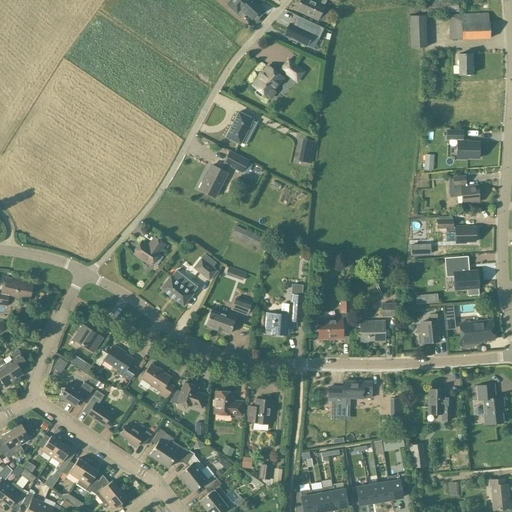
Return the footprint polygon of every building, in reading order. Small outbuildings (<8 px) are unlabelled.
[(231,0),(227,5),(237,13),(240,10),(245,14),(246,13),(252,19),(256,14),(257,15),(261,10),(260,10),(261,9),(251,0),(231,0)] [(319,0),(319,2),(313,0),(300,0),(296,11),(317,20),(325,0),(330,0),(331,0),(319,0)] [(434,0),(421,1),(421,14),(459,12),(458,0),(434,0)] [(490,38),(488,13),(449,14),(449,40),(462,40),(490,38)] [(409,16),(411,48),(427,47),(426,15),(409,16)] [(323,28),(297,16),(293,23),(296,24),(295,26),(290,24),(286,35),(289,37),(288,40),(297,44),(298,41),(306,45),(310,37),(318,40),(323,28)] [(472,54),(458,54),(459,74),(472,74),(472,54)] [(287,73),(286,74),(296,82),(304,72),(294,64),(293,65),(297,68),(290,76),(287,73)] [(267,66),(252,85),(257,89),(255,91),(262,96),(263,94),(268,98),(268,97),(270,98),(275,92),(273,90),(283,78),(267,66)] [(238,112),(226,137),(240,144),(244,135),(248,137),(256,123),(252,121),(253,119),(238,112)] [(447,131),(447,139),(457,139),(457,158),(467,159),(467,158),(479,158),(479,142),(467,142),(467,141),(462,141),(463,131),(447,131)] [(315,141),(305,139),(300,161),(311,163),(315,141)] [(224,162),(241,171),(247,161),(229,152),(224,162)] [(433,169),(433,154),(423,153),(423,169),(433,169)] [(215,197),(227,173),(211,165),(199,189),(215,197)] [(461,195),(463,207),(471,206),(471,202),(479,202),(477,185),(466,186),(465,177),(454,178),(456,195),(461,195)] [(436,219),(437,229),(454,228),(453,219),(452,219),(452,216),(439,216),(439,219),(436,219)] [(264,239),(236,226),(232,235),(260,248),(264,239)] [(466,242),(466,241),(475,241),(475,227),(455,228),(455,243),(466,242)] [(150,265),(164,244),(153,237),(148,245),(142,241),(133,254),(150,265)] [(430,244),(410,245),(411,255),(430,254),(430,244)] [(193,268),(209,280),(217,270),(213,267),(216,263),(205,254),(202,258),(201,257),(193,268)] [(342,268),(352,268),(352,260),(342,260),(342,268)] [(355,269),(365,269),(365,260),(355,260),(355,269)] [(478,288),(477,270),(464,271),(463,264),(445,265),(446,277),(454,276),(455,290),(478,288)] [(228,267),(226,274),(231,276),(234,269),(228,267)] [(193,294),(192,293),(195,289),(187,283),(184,287),(170,276),(160,289),(183,306),(193,294)] [(30,301),(33,282),(4,277),(1,293),(0,293),(0,305),(7,307),(9,297),(30,301)] [(271,334),(287,335),(288,328),(295,328),(296,321),(305,322),(307,296),(302,295),(303,285),(291,285),(290,305),(282,304),(281,314),(266,313),(265,328),(272,329),(271,334)] [(417,304),(427,303),(426,295),(416,296),(417,304)] [(252,303),(235,297),(231,309),(248,315),(252,303)] [(342,338),(342,321),(350,321),(350,313),(351,313),(351,300),(340,300),(340,313),(341,313),(342,318),(318,319),(319,339),(342,338)] [(381,303),(381,316),(397,316),(397,303),(381,303)] [(453,305),(445,306),(446,319),(454,318),(453,305)] [(206,325),(229,334),(234,319),(211,310),(206,325)] [(444,313),(430,314),(431,321),(419,322),(421,343),(439,341),(438,335),(446,334),(444,313)] [(360,322),(360,342),(385,342),(384,321),(360,322)] [(460,324),(462,345),(468,344),(468,342),(494,339),(492,321),(460,324)] [(73,339),(93,352),(102,338),(82,325),(73,339)] [(130,381),(137,369),(129,364),(133,359),(121,351),(121,350),(117,347),(115,348),(112,346),(103,360),(118,370),(117,373),(130,381)] [(13,359),(4,364),(14,380),(23,374),(21,370),(28,366),(18,349),(10,354),(13,359)] [(66,363),(59,358),(53,368),(60,373),(66,363)] [(85,362),(80,369),(86,373),(91,366),(85,362)] [(15,381),(14,380),(4,364),(0,366),(0,379),(5,387),(15,381)] [(166,399),(174,387),(167,383),(170,378),(151,364),(141,379),(160,392),(159,394),(166,399)] [(98,385),(100,382),(92,377),(89,382),(96,386),(98,384),(98,385)] [(372,382),(343,381),(342,388),(329,387),(328,401),(346,401),(346,398),(363,399),(363,398),(371,398),(372,382)] [(85,400),(93,388),(84,382),(78,390),(68,383),(65,388),(61,388),(61,394),(59,396),(61,397),(61,401),(67,401),(74,406),(80,397),(85,400)] [(178,405),(179,402),(191,406),(191,405),(202,408),(206,395),(200,393),(199,394),(195,393),(197,387),(184,383),(181,391),(177,390),(169,402),(178,405)] [(483,400),(485,414),(484,414),(485,425),(503,423),(501,411),(504,411),(503,397),(493,398),(491,384),(476,386),(478,400),(483,400)] [(452,398),(443,397),(443,390),(430,389),(429,414),(441,414),(441,421),(452,421),(452,398)] [(104,426),(112,414),(98,405),(104,395),(96,390),(90,400),(95,403),(87,415),(104,426)] [(241,415),(242,402),(232,402),(233,393),(216,392),(214,414),(231,415),(231,414),(241,415)] [(402,397),(390,397),(390,416),(402,416),(402,397)] [(269,424),(271,400),(256,399),(255,410),(248,409),(247,421),(253,422),(253,423),(269,424)] [(21,424),(11,430),(20,445),(30,439),(29,437),(34,434),(27,423),(22,426),(21,424)] [(144,445),(151,435),(146,431),(144,434),(128,423),(121,434),(131,441),(130,443),(136,447),(139,442),(144,445)] [(195,437),(205,437),(205,425),(195,425),(195,437)] [(149,455),(158,462),(169,445),(160,439),(165,432),(159,429),(152,440),(157,443),(149,455)] [(20,445),(11,430),(1,436),(2,438),(0,439),(0,445),(4,452),(8,458),(23,449),(20,445)] [(41,451),(51,457),(61,443),(51,436),(50,438),(45,435),(37,446),(42,449),(41,451)] [(382,439),(383,449),(404,448),(403,438),(382,439)] [(381,440),(373,441),(375,454),(383,453),(381,440)] [(71,449),(61,443),(51,457),(61,464),(57,469),(53,474),(58,478),(59,477),(70,461),(65,458),(71,449)] [(222,452),(231,456),(234,448),(225,444),(222,452)] [(421,444),(411,446),(414,467),(424,465),(421,444)] [(179,451),(169,445),(158,462),(167,468),(179,451)] [(176,458),(182,462),(189,451),(184,447),(176,458)] [(188,463),(190,465),(178,475),(185,483),(200,471),(204,468),(193,455),(194,454),(189,451),(182,462),(186,465),(188,463)] [(252,457),(243,457),(242,468),(249,473),(250,469),(251,469),(252,457)] [(68,473),(78,480),(88,465),(78,458),(74,464),(70,461),(59,477),(64,480),(68,473)] [(207,463),(212,472),(221,467),(217,459),(207,463)] [(260,463),(259,479),(264,479),(263,482),(268,483),(269,480),(271,465),(260,463)] [(18,465),(13,472),(18,476),(23,469),(18,465)] [(90,493),(91,492),(98,481),(94,478),(98,471),(88,465),(78,480),(76,484),(85,490),(90,493)] [(203,483),(207,487),(217,479),(213,475),(207,480),(200,471),(185,483),(192,492),(203,483)] [(0,472),(0,498),(1,499),(11,485),(2,478),(4,476),(2,474),(0,472)] [(387,476),(388,481),(391,499),(402,497),(398,474),(387,476)] [(91,492),(95,494),(103,503),(105,501),(119,490),(112,481),(109,483),(102,475),(98,481),(91,492)] [(221,484),(217,479),(207,487),(210,492),(199,501),(206,510),(225,494),(218,486),(221,484)] [(505,484),(504,479),(489,480),(489,487),(491,487),(493,510),(510,508),(508,483),(505,484)] [(257,480),(253,481),(257,490),(264,484),(257,480)] [(381,501),(391,499),(388,481),(377,483),(381,501)] [(458,495),(458,482),(449,481),(449,495),(458,495)] [(381,501),(377,483),(367,485),(370,503),(381,501)] [(15,500),(21,504),(28,492),(22,489),(21,492),(11,485),(1,499),(10,506),(15,500)] [(370,503),(367,485),(356,487),(359,505),(370,503)] [(337,509),(334,491),(333,486),(322,488),(322,493),(326,511),(337,509)] [(225,494),(206,510),(207,511),(220,511),(224,509),(226,511),(230,511),(241,504),(244,501),(233,488),(225,494)] [(344,489),(334,491),(337,509),(347,507),(344,489)] [(104,508),(108,505),(113,510),(127,499),(119,490),(105,501),(103,503),(101,504),(104,508)] [(314,511),(312,495),(311,490),(300,492),(303,511),(314,511)] [(28,492),(21,504),(28,507),(25,511),(38,511),(43,502),(32,498),(33,495),(28,492)] [(314,511),(317,511),(326,511),(322,493),(312,495),(314,511)] [(69,494),(65,500),(75,506),(80,510),(83,504),(69,494)] [(70,511),(71,511),(75,506),(65,500),(64,500),(61,506),(70,511)] [(53,507),(43,502),(38,511),(57,511),(60,507),(55,504),(53,507)]
